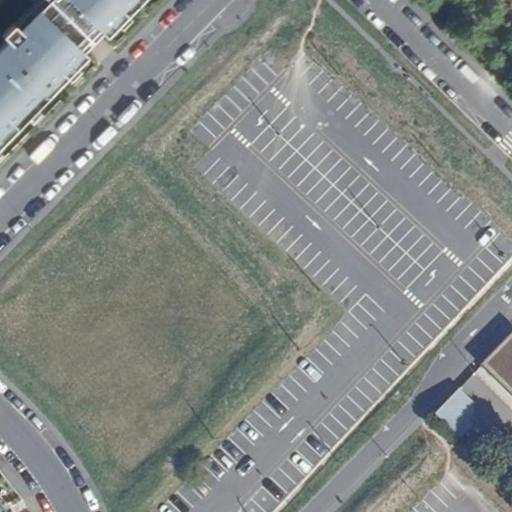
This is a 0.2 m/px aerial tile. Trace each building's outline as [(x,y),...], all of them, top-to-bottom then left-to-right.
[(84,33),(49,0),(47,0),(39,8),(74,43),(84,33)] [(68,0),(49,0),(84,33),(93,23),(68,0)] [(68,0),(93,23),(99,28),(101,31),(112,20),(118,25),(127,15),(122,10),(131,0),(68,0)] [(8,41),(0,48),(0,135),(22,113),(27,118),(37,108),(31,103),(62,73),(67,78),(77,68),(72,63),(83,52),(80,48),(74,43),(39,8),(19,29),(14,24),(2,35),(8,41)] [(93,23),(84,33),(89,39),(99,28),(93,23)] [(89,39),(84,33),(74,43),(80,48),(89,39)] [(511,333),(480,367),(511,398),(511,333)] [(473,427),(474,404),(458,388),(434,414),(461,440),(473,427)] [(0,471),(0,511),(30,511),(29,508),(0,471)]
